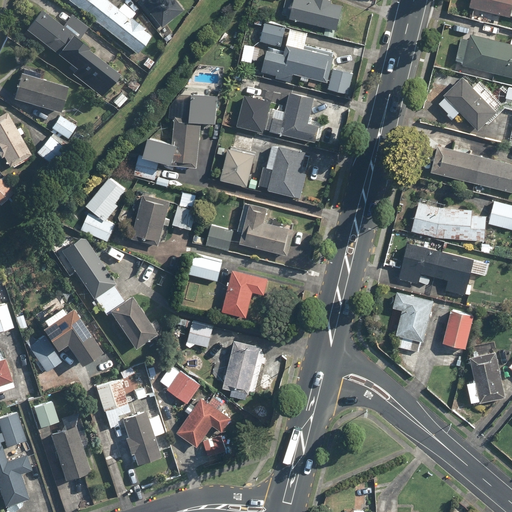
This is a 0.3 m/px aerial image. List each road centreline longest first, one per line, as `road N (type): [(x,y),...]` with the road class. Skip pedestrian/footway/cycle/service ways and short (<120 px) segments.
road 1 (secondary): [(329,343),(414,0)]
road 2 (residential): [(395,405),(511,503)]
